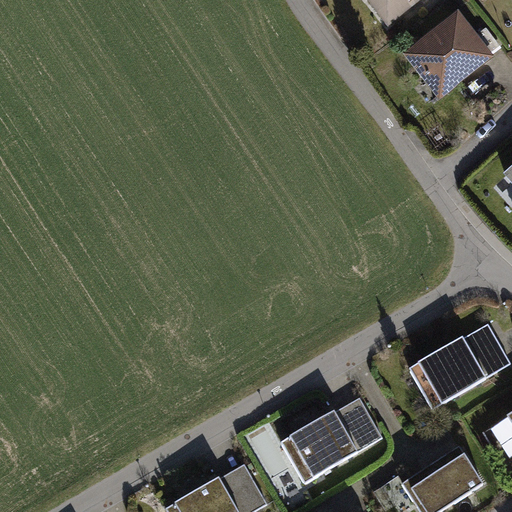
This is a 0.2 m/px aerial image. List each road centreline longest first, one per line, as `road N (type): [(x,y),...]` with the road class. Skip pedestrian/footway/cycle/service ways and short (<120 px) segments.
road 1 (residential): [(491,266),(68,511)]
road 2 (residential): [(433,189),(298,0)]
